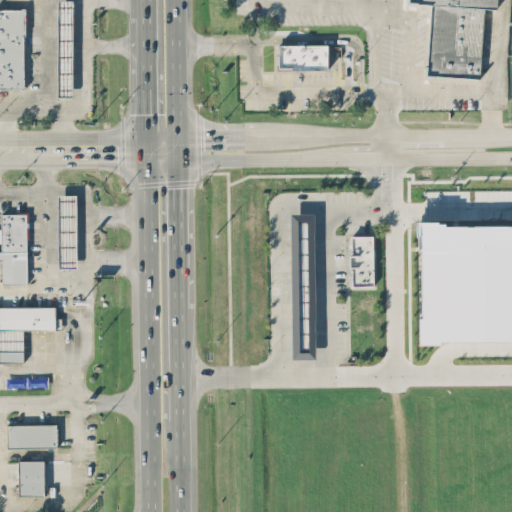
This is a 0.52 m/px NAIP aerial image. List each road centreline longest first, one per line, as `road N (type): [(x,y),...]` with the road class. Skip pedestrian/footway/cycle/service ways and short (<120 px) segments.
road 1 (primary): [(146,162),(149,511)]
road 2 (tertiary): [(176,162),(350,160)]
road 3 (tertiary): [(146,141),(0,140)]
road 4 (primary): [(177,305),(176,162)]
road 5 (primary): [(176,140),(175,0)]
road 6 (tertiary): [(384,160),(511,159)]
road 7 (primary): [(145,14),(146,141)]
